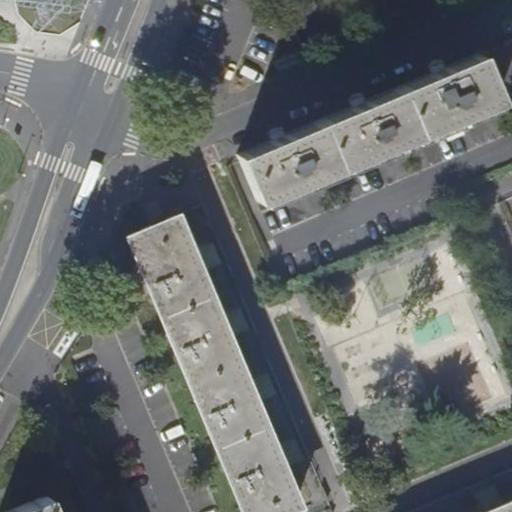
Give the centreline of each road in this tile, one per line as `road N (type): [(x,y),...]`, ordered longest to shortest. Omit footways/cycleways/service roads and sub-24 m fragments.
road 1 (residential): [(108,126),(164,145),(511,6)]
road 2 (primary): [(0,364),(43,288),(59,226),(108,126)]
road 3 (primary): [(79,111),(51,152),(0,302)]
road 4 (primary): [(108,126),(159,0)]
